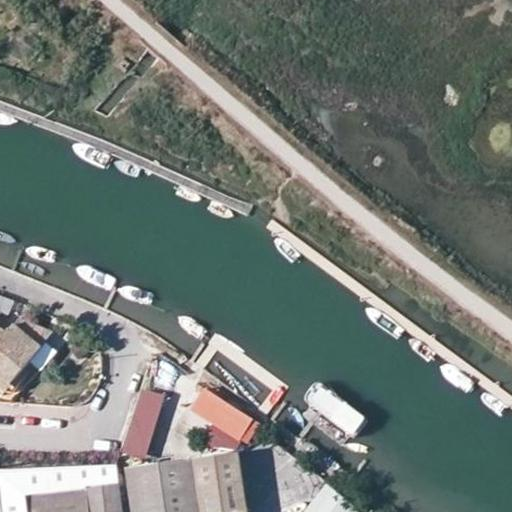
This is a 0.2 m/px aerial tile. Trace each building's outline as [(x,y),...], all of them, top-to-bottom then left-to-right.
[(0,385),(4,389),(40,342),(12,319),(5,328),(0,324),(0,385)] [(264,421),(208,386),(193,409),(250,444),(264,421)] [(167,394),(143,387),(124,452),(148,459),(167,394)] [(246,511),(238,454),(126,469),(132,511),(246,511)] [(25,473),(26,486),(51,483),(51,471),(25,473)] [(123,511),(120,485),(26,497),(27,511),(123,511)] [(355,511),(329,489),(310,511),(355,511)]
